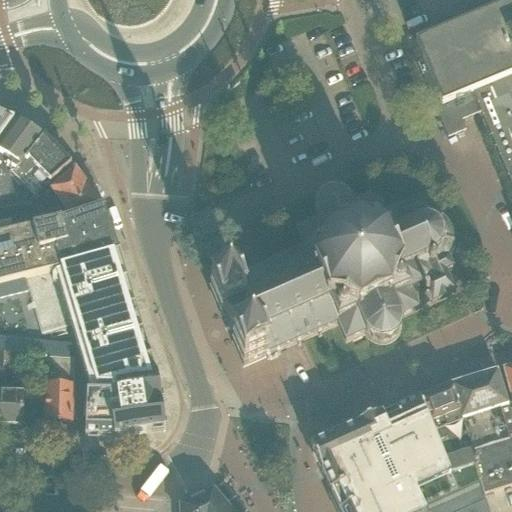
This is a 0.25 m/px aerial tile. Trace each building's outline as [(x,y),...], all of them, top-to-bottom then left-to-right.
[(511,3),(416,44),(440,104),(434,107),(443,128),(461,120),(461,121),(480,113),(494,145),(507,176),(510,183),(511,188),(511,3)] [(0,139),(13,121),(0,116),(0,139)] [(461,120),(443,128),(447,138),(465,131),(461,121),(461,120)] [(44,139),(18,123),(0,148),(0,173),(17,170),(44,139)] [(17,170),(0,173),(0,210),(31,206),(30,201),(71,166),(44,139),(17,170)] [(0,210),(0,236),(55,224),(71,220),(103,208),(74,170),(50,192),(31,206),(0,210)] [(303,250),(263,268),(244,276),(243,273),(231,279),(232,282),(209,292),(220,317),(224,315),(235,341),(232,343),(243,368),(265,358),(267,361),(279,355),(278,352),(336,326),(345,345),(364,336),(365,338),(367,340),(369,342),(371,343),(372,344),(374,345),(376,346),(379,346),(381,346),(383,346),(386,346),(388,345),(390,345),(392,344),(394,342),(396,340),(398,338),(399,336),(400,333),(401,330),(401,328),(401,327),(401,325),(401,323),(400,320),(419,312),(418,309),(419,308),(420,306),(422,305),(422,303),(423,306),(424,306),(412,278),(449,261),(447,258),(448,256),(450,254),(450,252),(451,249),(452,248),(452,246),(452,243),(452,241),(452,238),(452,236),(451,235),(451,233),(449,229),(448,228),(447,225),(445,223),(443,221),(441,220),(439,218),(436,217),(433,215),(431,215),(428,214),(421,199),(381,217),(382,215),(382,214),(383,214),(383,213),(383,211),(383,210),(383,208),(382,207),(381,206),(381,205),(380,204),(378,203),(376,202),(373,201),(372,202),(370,202),(369,199),(350,207),(349,205),(348,204),(346,202),(344,200),(341,199),(338,198),(336,197),(332,197),(329,197),(327,198),(325,199),(323,200),(321,201),(319,203),(318,204),(316,206),(315,208),(315,209),(314,211),(314,213),(313,215),(313,217),(314,219),(314,221),(315,223),(295,232),(303,250)] [(71,220),(55,224),(0,236),(0,286),(10,284),(24,280),(25,280),(66,270),(112,257),(119,255),(103,208),(71,220)] [(66,270),(25,282),(28,293),(41,337),(50,334),(51,339),(67,334),(66,330),(70,328),(87,383),(84,437),(113,438),(114,439),(165,431),(156,375),(155,375),(119,255),(112,257),(66,270)] [(452,270),(449,261),(412,278),(424,306),(430,303),(431,305),(455,295),(445,273),(452,270)] [(0,299),(28,293),(25,282),(25,280),(24,280),(10,284),(0,286),(0,299)] [(0,337),(0,353),(2,354),(3,354),(48,359),(69,360),(71,345),(0,337)] [(0,425),(21,426),(22,394),(0,393),(0,367),(1,368),(2,354),(0,353),(0,425)] [(46,386),(45,424),(71,425),(72,395),(72,387),(73,377),(73,361),(62,361),(48,359),(48,386),(46,386)] [(511,368),(503,371),(511,402),(511,368)] [(511,404),(507,406),(497,372),(449,387),(474,467),(483,495),(511,486),(511,404)] [(449,387),(419,399),(433,437),(436,446),(446,476),(474,467),(449,387)] [(339,436),(309,449),(314,458),(312,459),(315,467),(317,466),(320,472),(321,474),(323,478),(330,494),(330,495),(336,492),(345,511),(343,511),(488,511),(483,495),(474,467),(446,476),(436,446),(433,437),(419,399),(394,411),(396,415),(382,422),(380,417),(353,429),(353,430),(339,436)] [(180,511),(228,511),(213,493),(180,508),(180,511)]
